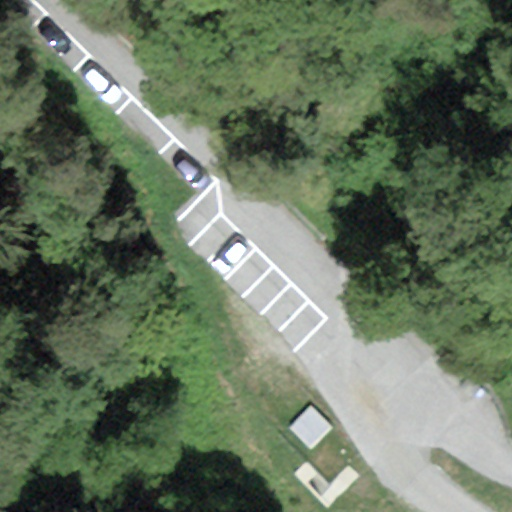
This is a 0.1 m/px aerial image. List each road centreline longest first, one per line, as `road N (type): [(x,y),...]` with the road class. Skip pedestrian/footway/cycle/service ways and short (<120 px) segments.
road 1 (residential): [(470,511),(420,479),(178,136),(48,0)]
road 2 (track): [(376,411),(411,392),(511,467)]
